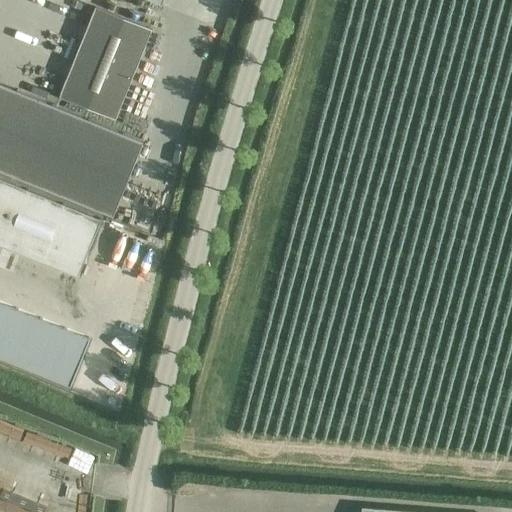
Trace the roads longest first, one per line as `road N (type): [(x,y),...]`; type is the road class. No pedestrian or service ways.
road 1 (unclassified): [(135,511),(211,193),(269,0)]
road 2 (unknown): [(178,0),(132,103),(137,169),(125,203)]
